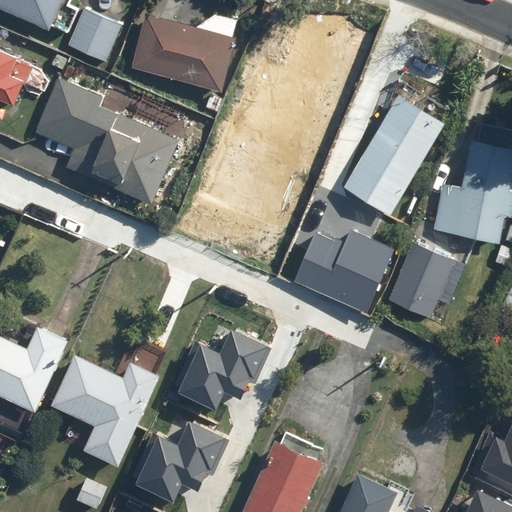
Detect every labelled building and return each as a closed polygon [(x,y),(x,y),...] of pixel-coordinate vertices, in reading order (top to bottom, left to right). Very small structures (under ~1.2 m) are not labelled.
[(0,0),(0,2),(56,26),(67,0),(0,0)] [(127,22),(89,6),(73,43),(111,59),(127,22)] [(200,24),(149,11),(135,65),(227,89),(242,35),(237,34),(241,17),(219,12),(200,24)] [(23,54),(0,44),(0,109),(5,97),(19,103),(29,79),(15,73),(23,54)] [(251,86),(238,84),(236,96),(249,98),(248,105),(263,108),(255,157),(315,167),(323,118),(334,120),(342,73),(256,59),(251,86)] [(108,95),(63,76),(40,131),(78,147),(70,165),(158,202),(185,137),(104,102),(108,95)] [(401,94),(345,187),(393,215),(449,122),(401,94)] [(467,187),(446,183),(437,227),(506,240),(511,213),(511,144),(476,138),(467,187)] [(342,248),(315,235),(295,280),(366,312),(394,249),(350,230),(342,248)] [(471,260),(416,235),(389,295),(435,315),(443,296),(453,301),(471,260)] [(80,251),(63,243),(46,285),(63,292),(80,251)] [(511,290),(503,308),(511,313),(511,290)] [(0,328),(0,387),(42,407),(75,337),(44,322),(34,344),(0,328)] [(200,344),(177,393),(216,411),(225,391),(239,398),(249,377),(255,379),(269,348),(231,330),(220,353),(200,344)] [(123,378),(73,356),(50,407),(93,426),(82,452),(118,468),(159,376),(130,363),(123,378)] [(158,437),(135,486),(173,504),(182,484),(196,491),(206,470),(212,472),(226,441),(188,423),(177,446),(158,437)] [(496,436),(481,468),(511,483),(511,430),(507,442),(496,436)] [(305,511),(329,458),(279,436),(245,511),(305,511)] [(361,469),(342,511),(392,511),(403,487),(361,469)] [(95,511),(106,484),(86,476),(74,502),(95,511)] [(511,511),(511,506),(480,491),(469,511),(511,511)]
